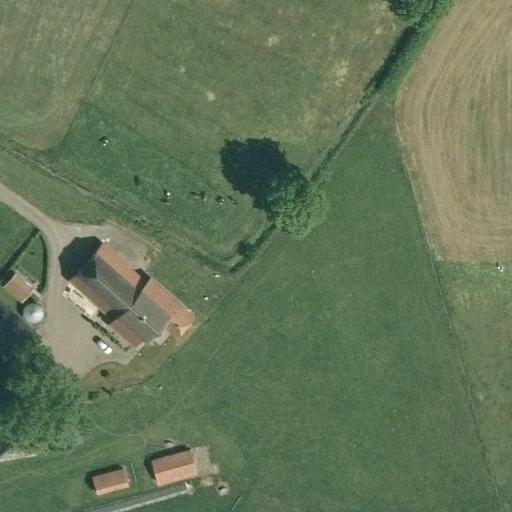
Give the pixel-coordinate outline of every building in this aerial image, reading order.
[(177,333),(192,316),(149,277),(146,280),(104,242),(71,279),(114,317),(110,321),(134,343),(145,332),(148,335),(162,320),(177,333)] [(17,269),(6,282),(25,298),(36,285),(17,269)] [(0,369),(6,375),(40,336),(0,300),(0,369)] [(0,460),(38,454),(22,390),(0,393),(0,460)] [(42,441),(82,431),(75,405),(36,415),(42,441)] [(158,484),(198,473),(189,448),(151,459),(158,484)] [(97,494),(129,485),(123,467),(92,476),(97,494)]
